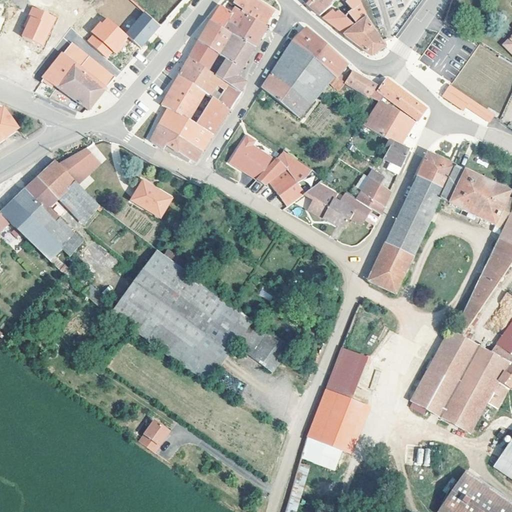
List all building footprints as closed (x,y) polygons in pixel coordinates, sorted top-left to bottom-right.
[(263,27),(264,27),(272,12),(254,0),(236,0),(234,4),(244,10),(242,13),(246,16),(263,27)] [(319,16),(332,6),(326,0),(315,0),(309,6),(314,11),(319,16)] [(356,25),(367,17),(359,0),(350,0),(346,4),(352,11),(348,14),(356,25)] [(210,22),(226,32),(231,24),(237,28),(246,16),(242,13),(235,8),(231,14),(221,6),(216,13),(210,22)] [(22,38),(43,47),(56,18),(33,8),(28,18),(31,19),(27,28),(22,38)] [(344,35),(354,26),(345,16),(344,16),(339,11),(336,14),(333,11),(323,18),(328,23),(344,35)] [(128,37),(140,48),(160,25),(145,13),(126,36),(128,37)] [(266,28),(264,27),(263,27),(246,16),(237,28),(231,24),(226,32),(231,34),(254,48),(258,41),(266,28)] [(386,46),(382,40),(367,17),(356,25),(354,26),(344,35),(371,55),(386,46)] [(87,42),(106,58),(114,48),(118,52),(124,45),(122,44),(128,37),(126,36),(107,19),(102,26),(100,24),(92,33),(94,35),(87,42)] [(218,55),(231,34),(226,32),(210,22),(199,41),(215,52),(217,54),(218,55)] [(300,36),(293,43),(333,77),(335,79),(335,78),(346,65),(338,57),(335,54),(324,44),(313,35),(306,29),(300,36)] [(244,65),(254,48),(231,34),(218,55),(219,56),(226,60),(217,76),(216,77),(220,79),(231,87),(239,92),(240,91),(245,83),(239,79),(237,77),(244,65)] [(209,67),(217,54),(215,52),(199,41),(189,59),(207,71),(208,70),(211,72),(212,69),(209,67)] [(328,82),(333,77),(293,43),(274,71),(262,89),(297,118),(328,82)] [(44,80),(57,89),(82,54),(70,46),(62,57),(61,56),(44,80)] [(89,110),(114,78),(82,54),(57,89),(89,110)] [(215,87),(220,79),(216,77),(217,76),(211,72),(208,70),(207,71),(189,59),(184,67),(178,76),(206,94),(209,97),(212,92),(215,87)] [(344,84),(369,98),(376,86),(351,72),(344,84)] [(190,120),(206,94),(178,76),(170,91),(161,106),(168,110),(168,109),(189,121),(190,120)] [(338,90),(344,84),(335,78),(335,79),(333,77),(328,82),(338,90)] [(215,87),(224,92),(227,94),(231,87),(220,79),(215,87)] [(380,89),(376,86),(369,98),(378,102),(379,103),(379,102),(384,96),(417,121),(421,115),(425,110),(386,80),(383,84),(380,89)] [(218,102),(230,109),(241,92),(240,91),(239,92),(231,87),(227,94),(224,92),(221,98),(218,102)] [(463,110),(466,106),(470,101),(449,87),(443,96),(463,110)] [(218,102),(221,98),(212,92),(209,97),(211,98),(212,98),(218,102)] [(222,121),(230,109),(218,102),(212,98),(211,98),(196,124),(196,125),(212,134),(222,121)] [(474,112),(478,107),(470,101),(466,106),(474,112)] [(399,147),(399,146),(406,134),(413,122),(379,102),(379,103),(378,102),(363,126),(387,141),(391,143),(391,142),(399,147)] [(493,117),(478,107),(474,112),(489,122),(493,117)] [(0,142),(18,130),(3,109),(0,111),(0,142)] [(159,125),(203,150),(207,143),(212,134),(196,125),(196,124),(190,120),(189,121),(168,109),(168,110),(163,119),(159,125)] [(196,163),(203,150),(159,125),(155,135),(151,142),(164,150),(167,145),(196,163)] [(230,164),(256,180),(274,160),(252,147),(255,142),(246,137),(230,164)] [(404,149),(399,146),(399,147),(391,142),(391,143),(388,149),(382,161),(394,168),(393,171),(398,173),(409,151),(404,149)] [(60,166),(73,180),(96,159),(87,150),(86,149),(83,152),(59,165),(60,166)] [(265,185),(269,182),(288,207),(305,193),(315,199),(308,210),(330,222),(331,220),(344,227),(349,217),(360,223),(369,208),(356,199),(345,193),(340,203),(333,199),(336,195),(317,184),(305,193),(300,183),(313,171),(284,151),(278,157),(277,156),(274,160),(256,180),(265,185)] [(458,325),(467,330),(511,264),(511,199),(508,198),(510,193),(465,171),(465,173),(456,168),(456,167),(428,154),(367,281),(395,294),(441,200),(450,204),(449,205),(495,226),(503,230),(500,237),(458,325)] [(90,199),(78,186),(101,164),(96,159),(73,180),(75,183),(58,199),(83,226),(97,209),(99,207),(90,198),(90,199)] [(75,183),(73,180),(60,166),(56,162),(14,202),(62,250),(70,257),(83,241),(49,208),(58,199),(75,183)] [(369,178),(379,185),(384,177),(371,169),(367,176),(369,178)] [(369,208),(380,215),(390,192),(379,185),(369,178),(356,199),(369,208)] [(158,217),(169,198),(152,188),(142,182),(131,201),(158,217)] [(152,188),(169,198),(171,196),(154,186),(152,188)] [(1,214),(50,261),(55,257),(62,250),(14,202),(1,214)] [(0,229),(9,222),(0,214),(0,229)] [(343,229),(344,227),(331,220),(330,222),(343,229)] [(492,232),(500,237),(503,230),(495,226),(492,232)] [(164,256),(185,271),(188,266),(167,250),(164,256)] [(252,321),(185,271),(164,256),(157,251),(110,315),(205,384),(234,346),(252,321)] [(70,271),(55,257),(50,261),(83,292),(89,285),(72,268),(70,271)] [(252,321),(234,346),(271,373),(290,349),(252,321)] [(511,322),(497,345),(511,355),(511,322)] [(456,330),(464,334),(467,330),(458,325),(456,330)] [(481,413),(498,381),(508,363),(490,353),(469,341),(462,337),(464,334),(456,330),(451,332),(450,331),(411,401),(425,409),(469,433),(481,413)] [(508,363),(498,381),(499,382),(511,363),(511,355),(497,345),(490,353),(508,363)] [(324,391),(341,397),(358,354),(341,348),(324,391)] [(304,359),(313,366),(318,356),(310,351),(304,359)] [(511,363),(499,382),(498,381),(481,413),(492,418),(508,390),(511,384),(511,363)] [(360,404),(341,397),(324,391),(306,437),(342,451),(360,404)] [(422,414),(425,409),(411,401),(408,407),(422,414)] [(139,442),(154,454),(170,432),(154,421),(139,442)] [(511,439),(494,466),(511,479),(511,439)] [(430,465),(429,448),(417,449),(417,465),(430,465)] [(299,465),(284,511),(296,511),(309,468),(299,465)] [(511,511),(511,501),(467,471),(439,511),(440,511),(511,511)]
